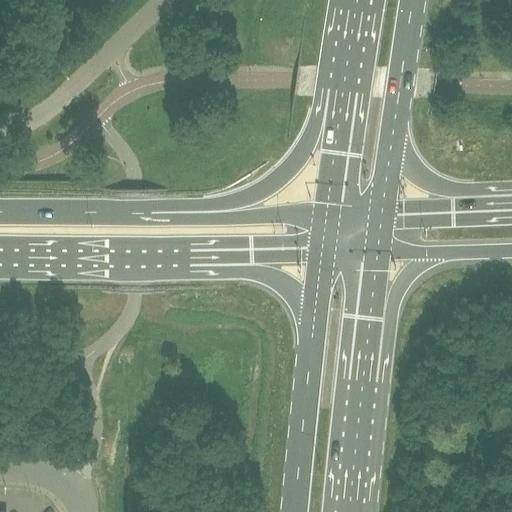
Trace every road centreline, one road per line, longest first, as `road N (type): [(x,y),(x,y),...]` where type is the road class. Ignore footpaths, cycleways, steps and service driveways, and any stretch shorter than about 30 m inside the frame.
road 1 (primary): [(326,210),(0,212)]
road 2 (primary): [(0,255),(319,258)]
road 3 (primary): [(352,511),(377,258)]
road 4 (primary): [(319,258),(295,511)]
road 5 (unclassified): [(0,131),(48,114),(163,0)]
road 6 (primary): [(357,0),(326,210)]
road 7 (primary): [(384,207),(412,0)]
road 8 (secondary): [(377,258),(511,251)]
road 9 (secondary): [(511,204),(384,207)]
